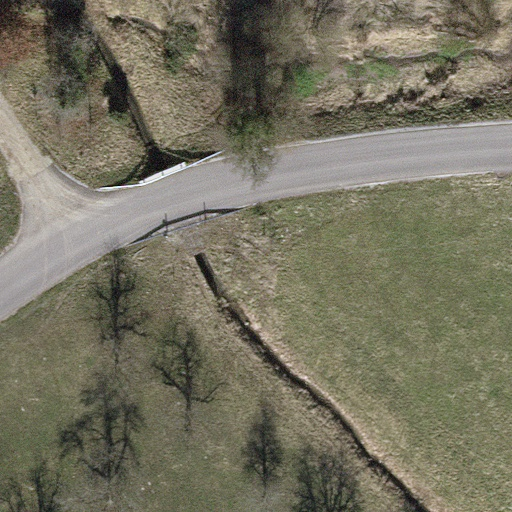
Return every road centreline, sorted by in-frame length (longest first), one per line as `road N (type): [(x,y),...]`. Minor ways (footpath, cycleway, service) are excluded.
road 1 (unclassified): [(511,140),(270,170),(148,206),(71,241),(0,295)]
road 2 (track): [(71,241),(0,112)]
